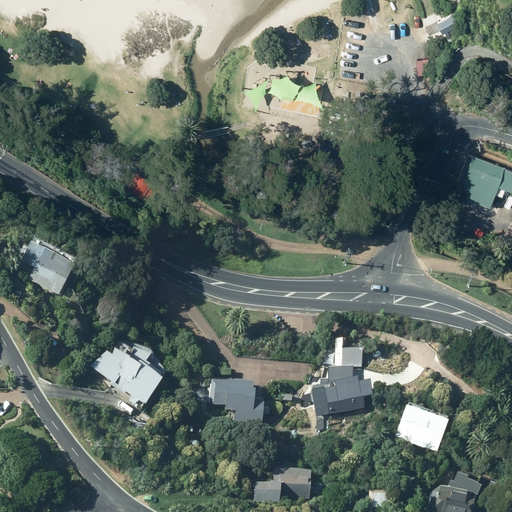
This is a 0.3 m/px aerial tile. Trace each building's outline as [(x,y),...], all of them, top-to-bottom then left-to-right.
[(456,10),(435,18),(439,29),(444,28),(449,42),(463,37),(458,24),(462,23),(456,10)] [(511,167),(472,151),(471,153),(468,152),(459,176),(464,177),(468,193),(490,201),(495,188),(502,191),(506,183),(511,185),(511,167)] [(152,177),(137,168),(135,171),(128,167),(119,180),(127,185),(124,191),(138,200),(140,197),(148,201),(157,186),(149,181),(152,177)] [(29,278),(58,294),(74,264),(31,241),(21,259),(35,267),(29,278)] [(362,346),(342,346),(342,366),(362,366),(362,346)] [(146,403),(164,375),(145,363),(151,354),(134,349),(129,357),(115,347),(104,375),(112,381),(110,384),(122,392),(124,389),(128,392),(146,403)] [(253,381),(211,379),(210,402),(226,402),(226,409),(235,409),(235,421),(262,422),(263,401),(255,401),(255,388),(252,388),(253,381)] [(321,395),(326,419),(371,409),(366,385),(356,387),(355,382),(331,387),(332,392),(321,395)] [(395,436),(437,451),(448,419),(406,404),(395,436)] [(280,497),(310,498),(311,470),(274,468),(274,480),(270,480),(270,482),(255,482),(254,501),(280,502),(280,497)] [(433,489),(426,511),(471,511),(475,498),(471,497),(473,492),(478,493),(481,483),(468,479),(469,475),(456,472),(453,480),(450,479),(448,486),(441,485),(433,489)]
